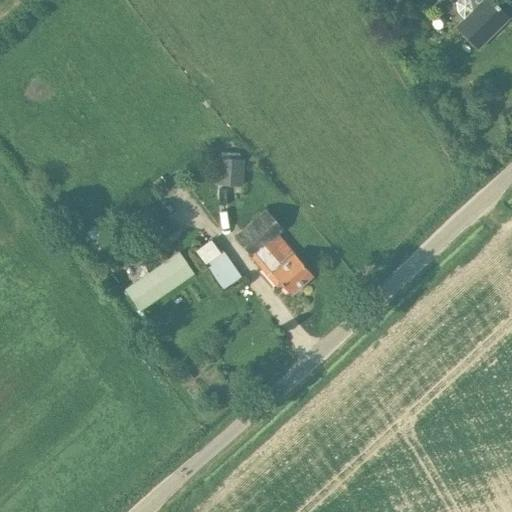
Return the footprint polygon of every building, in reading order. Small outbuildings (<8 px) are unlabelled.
[(451,0),(454,3),(457,12),(463,19),(455,26),(478,49),(509,19),(490,0),(451,0)] [(218,157),(216,185),(242,187),(244,159),(243,159),(243,153),(221,151),(220,157),(218,157)] [(233,237),(252,258),(277,287),(281,283),(291,295),(313,276),(278,236),(284,230),(265,209),(233,237)] [(210,239),(196,250),(223,290),(241,277),(222,249),(219,252),(210,239)] [(193,273),(179,253),(127,290),(140,309),(193,273)]
